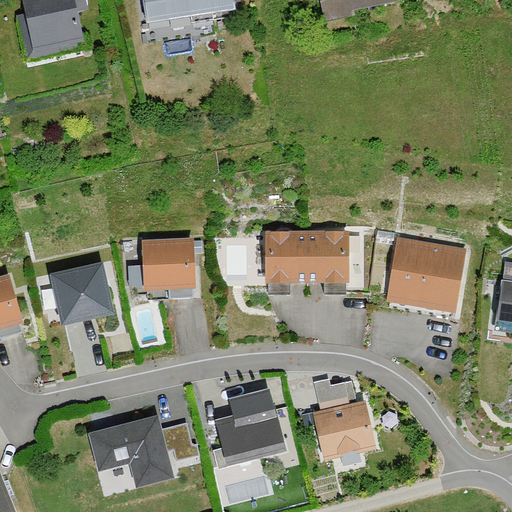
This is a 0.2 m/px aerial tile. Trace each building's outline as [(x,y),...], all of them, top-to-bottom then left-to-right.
[(86,0),(21,0),(34,60),(84,50),(77,14),(89,11),(86,0)] [(233,0),(139,0),(144,30),(236,17),(233,0)] [(399,4),(398,0),(335,0),(338,15),(399,4)] [(264,286),(350,287),(350,235),(264,234),(264,286)] [(387,306),(454,317),(466,248),(399,237),(387,306)] [(139,302),(200,300),(198,241),(137,243),(139,302)] [(63,323),(103,316),(95,268),(55,275),(63,323)] [(0,334),(25,328),(11,276),(0,279),(0,334)] [(511,284),(502,283),(495,331),(511,333),(511,284)] [(324,461),(376,449),(365,401),(313,413),(324,461)] [(226,471),(287,456),(276,408),(215,423),(226,471)] [(187,425),(162,431),(158,418),(88,435),(98,475),(130,468),(136,491),(174,482),(167,454),(173,452),(176,463),(199,457),(196,445),(192,446),(187,425)] [(12,511),(0,483),(0,511),(12,511)]
